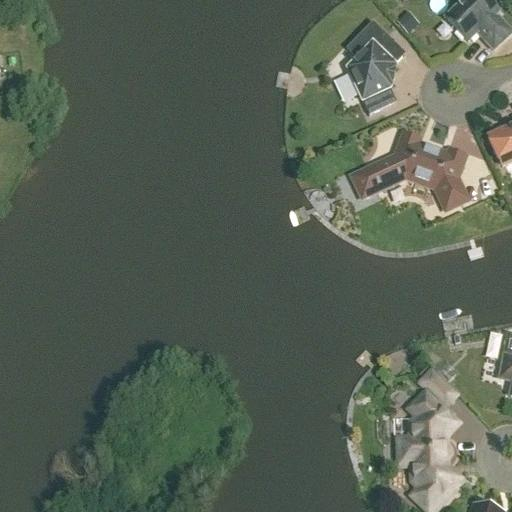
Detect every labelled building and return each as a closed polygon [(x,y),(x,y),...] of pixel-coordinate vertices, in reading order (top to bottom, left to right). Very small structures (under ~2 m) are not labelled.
[(493,53),(511,36),(495,19),(498,15),(483,0),(467,0),(446,22),(468,45),(477,36),(493,53)] [(397,25),(407,37),(417,29),(406,17),(397,25)] [(405,58),(372,26),(346,53),(356,63),(347,72),(369,119),(396,106),(390,92),(395,69),(405,58)] [(511,129),(488,141),(502,170),(511,164),(511,129)] [(399,160),(397,165),(394,164),(390,163),(378,168),(366,174),(357,179),(354,185),(360,197),(367,200),(376,196),(389,190),(400,185),(403,178),(440,192),(438,198),(443,210),(450,212),(463,207),(465,200),(460,188),(453,186),(455,180),(458,181),(465,162),(466,162),(466,161),(448,154),(447,155),(449,156),(447,160),(436,156),(437,154),(429,151),(428,154),(417,150),(419,145),(420,146),(421,144),(402,137),(402,139),(403,139),(396,159),(399,160)] [(511,361),(505,360),(500,382),(511,384),(511,390),(510,400),(511,400),(511,361)] [(440,477),(447,470),(446,462),(449,460),(450,459),(450,458),(451,457),(451,455),(450,454),(450,453),(449,451),(446,449),(446,441),(439,434),(453,419),(427,394),(409,413),(416,421),(410,427),(411,443),(404,443),(398,449),(398,464),(404,470),(411,470),(412,486),(421,495),(414,503),(424,511),(436,511),(455,492),(440,477)]
